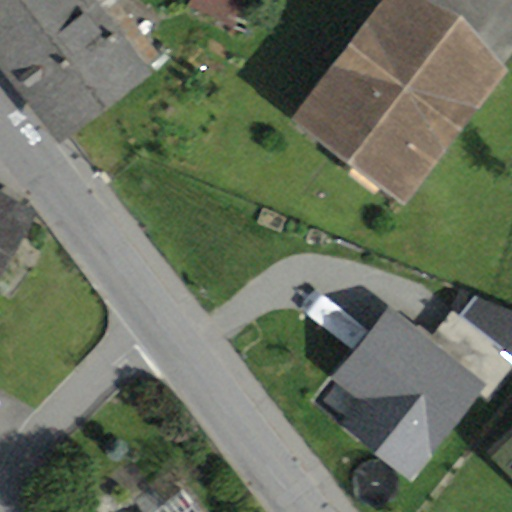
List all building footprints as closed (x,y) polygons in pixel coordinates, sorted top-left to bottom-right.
[(0,0),(0,70),(61,147),(151,76),(94,3),(96,0),(0,0)] [(250,0),(192,0),(189,10),(237,31),(250,0)] [(421,0),(385,0),(291,122),(404,209),(509,74),(461,20),(421,0)] [(0,288),(41,213),(0,190),(0,288)] [(429,340),(391,311),(334,384),(361,405),(341,431),(411,484),(479,396),(483,399),(511,362),(511,358),(451,312),(429,340)] [(511,441),(494,459),(511,478),(511,441)]
